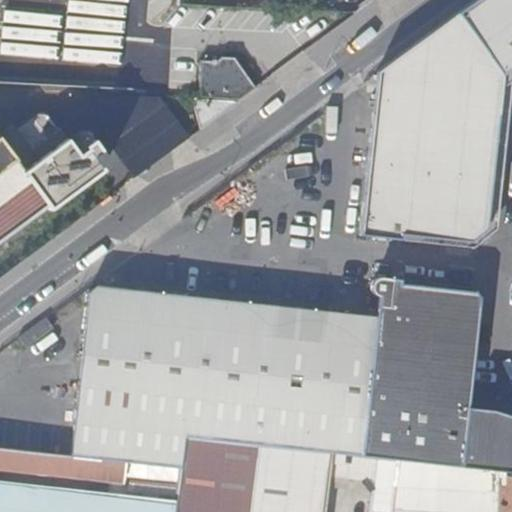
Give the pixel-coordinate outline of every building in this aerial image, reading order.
[(361,236),(435,244),(474,248),(476,246),(486,238),(504,75),(511,69),(511,0),(476,0),(417,44),(379,72),(361,236)] [(237,102),(258,86),(234,56),(221,55),(216,62),(200,61),(198,100),(237,102)] [(511,69),(504,75),(486,238),(498,229),(511,90),(511,69)] [(0,245),(51,208),(74,204),(125,164),(110,145),(90,160),(53,113),(41,112),(12,134),(0,116),(0,245)] [(71,455),(126,461),(182,466),(186,437),(331,452),(376,457),(497,470),(511,471),(511,416),(492,411),(468,408),(480,298),(472,287),(381,278),(378,278),(374,280),(372,284),(371,287),(372,291),(373,293),(376,296),(379,297),(377,317),(97,287),(89,292),(74,430),(71,455)] [(47,318),(20,338),(27,348),(54,328),(47,318)] [(64,429),(61,454),(71,455),(74,430),(64,429)] [(182,466),(179,500),(177,511),(323,511),(331,452),(186,437),(182,466)] [(0,448),(0,465),(124,479),(126,461),(71,455),(61,454),(0,448)] [(494,511),(497,470),(376,457),(369,511),(494,511)] [(511,511),(511,471),(497,470),(494,511),(511,511)] [(177,511),(179,500),(0,481),(0,511),(177,511)]
